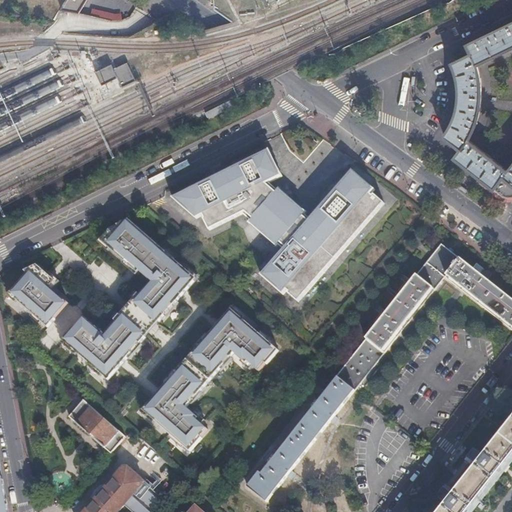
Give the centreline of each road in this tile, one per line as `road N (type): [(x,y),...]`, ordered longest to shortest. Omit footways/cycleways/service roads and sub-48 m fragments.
road 1 (unclassified): [(0,251),(317,99)]
road 2 (residential): [(511,365),(394,511)]
road 3 (tertiary): [(179,0),(317,99)]
road 4 (tertiary): [(379,144),(511,241)]
road 5 (residential): [(23,511),(0,388)]
road 6 (residential): [(511,4),(400,59)]
